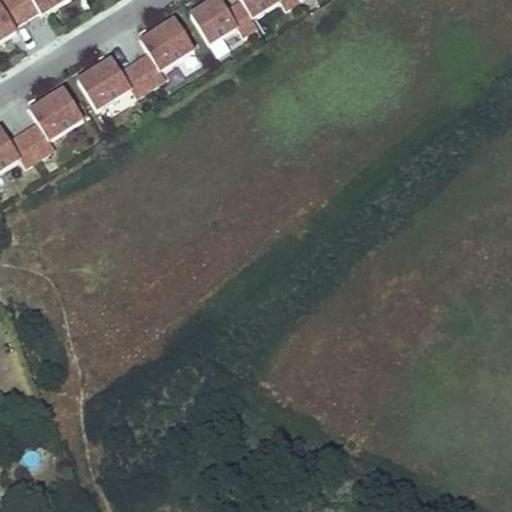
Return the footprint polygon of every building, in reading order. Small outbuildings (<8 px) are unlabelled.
[(79,2),(77,0),(15,0),(13,2),(29,27),(41,19),(44,24),(79,2)] [(300,6),(295,0),(236,0),(241,7),(251,24),(279,7),(285,15),(300,6)] [(0,50),(19,39),(16,34),(29,27),(13,2),(0,9),(0,50)] [(251,24),(241,7),(227,16),(219,3),(190,21),(209,51),(237,34),(242,42),(257,33),(251,24)] [(150,64),(137,73),(152,98),(167,89),(162,80),(196,59),(178,29),(142,51),(150,64)] [(152,98),(137,73),(122,82),(114,69),(79,91),(98,121),(132,99),(137,108),(152,98)] [(50,150),(85,129),(66,99),(31,121),(39,133),(25,142),(41,167),(56,158),(50,150)] [(41,167),(25,142),(11,151),(3,138),(0,139),(0,181),(21,169),(26,177),(41,167)]
